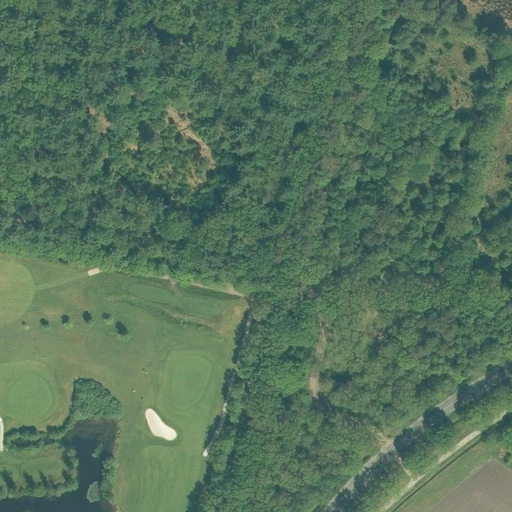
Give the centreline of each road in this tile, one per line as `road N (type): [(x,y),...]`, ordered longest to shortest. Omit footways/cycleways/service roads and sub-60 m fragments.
road 1 (track): [(375,0),(311,263),(324,317),(313,379),(324,409),(367,426),(393,449)]
road 2 (track): [(0,247),(255,294),(312,289)]
road 3 (primary): [(329,511),(428,418),(511,367)]
road 4 (track): [(277,295),(226,511)]
road 5 (track): [(268,295),(251,314),(222,420),(205,450)]
